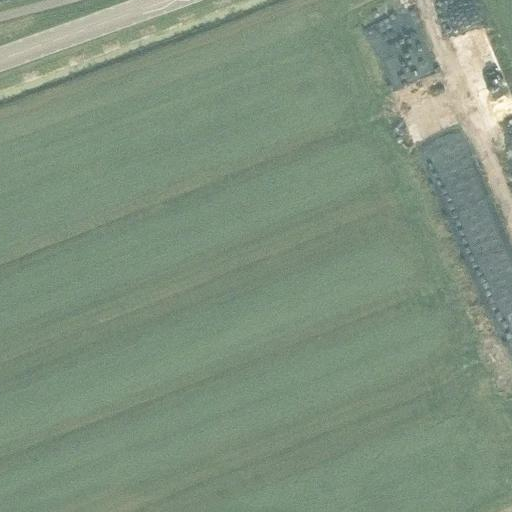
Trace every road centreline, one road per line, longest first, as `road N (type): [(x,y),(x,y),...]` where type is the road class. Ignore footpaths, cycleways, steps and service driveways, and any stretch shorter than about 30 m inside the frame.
road 1 (track): [(420,0),(511,221)]
road 2 (secondary): [(0,60),(169,0)]
